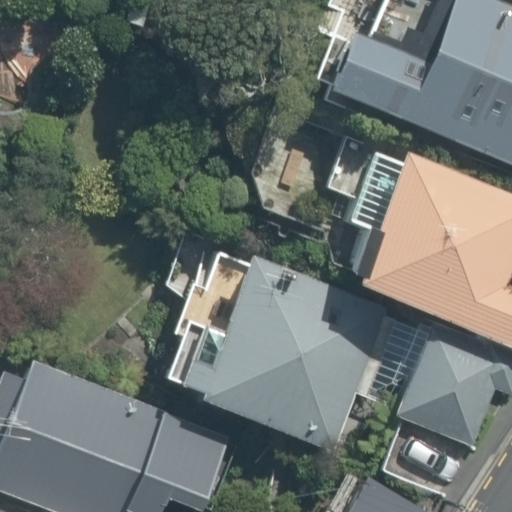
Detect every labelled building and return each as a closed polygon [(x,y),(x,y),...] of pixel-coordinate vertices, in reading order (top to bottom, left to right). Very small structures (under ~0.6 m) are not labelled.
[(511,10),(482,0),(437,0),(417,53),(347,31),(324,92),(511,157),(511,10)] [(511,190),(399,148),(340,138),(324,184),(352,194),(347,214),(367,223),(347,272),(511,336),(511,277),(509,277),(511,268),(511,190)] [(388,304),(210,243),(160,367),(341,443),(388,304)] [(511,361),(511,346),(433,318),(400,403),(483,435),(511,361)] [(232,417),(3,342),(0,349),(0,487),(75,511),(158,511),(167,487),(204,500),(232,417)] [(426,511),(433,501),(362,462),(334,511),(426,511)]
